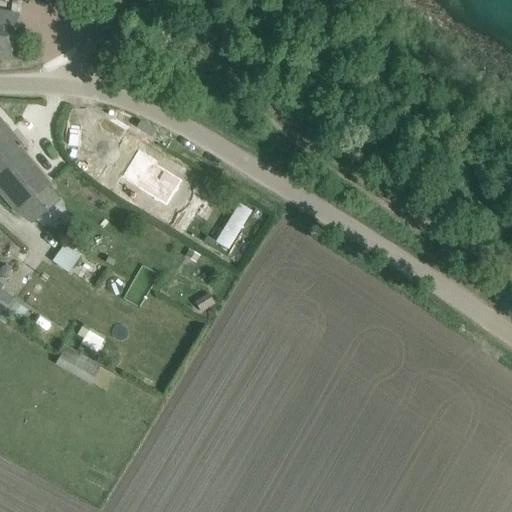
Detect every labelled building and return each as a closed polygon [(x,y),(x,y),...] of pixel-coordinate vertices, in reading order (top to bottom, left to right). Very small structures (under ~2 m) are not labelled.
[(0,58),(10,60),(18,15),(0,12),(0,58)] [(0,120),(0,192),(17,212),(45,187),(15,152),(22,146),(0,120)] [(154,164),(156,161),(137,150),(121,177),(167,203),(181,179),(154,164)] [(215,241),(227,248),(250,211),(238,203),(215,241)] [(52,260),(67,271),(79,255),(64,244),(52,260)] [(16,295),(0,284),(0,319),(7,324),(21,304),(13,299),(16,295)] [(94,361),(98,354),(82,344),(78,351),(94,361)] [(99,365),(65,345),(54,364),(89,384),(99,365)]
